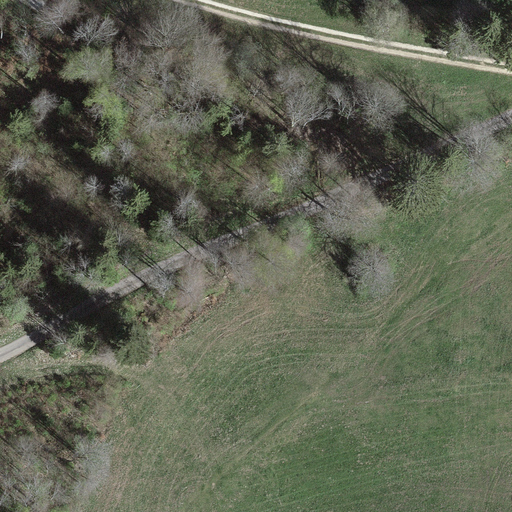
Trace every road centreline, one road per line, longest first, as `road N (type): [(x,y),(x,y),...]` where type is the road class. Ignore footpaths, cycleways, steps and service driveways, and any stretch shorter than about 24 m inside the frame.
road 1 (track): [(511,117),(282,231),(0,352)]
road 2 (track): [(165,0),(393,54),(511,70)]
